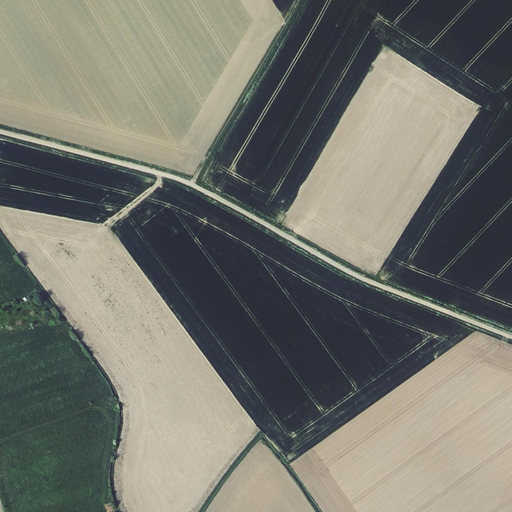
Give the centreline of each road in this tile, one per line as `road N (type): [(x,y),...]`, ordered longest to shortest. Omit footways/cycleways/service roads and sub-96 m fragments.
road 1 (unclassified): [(511,337),(357,276),(182,180),(0,132)]
road 2 (track): [(191,184),(298,0)]
